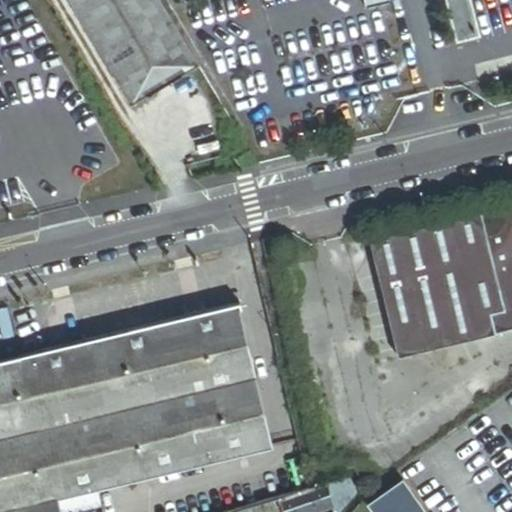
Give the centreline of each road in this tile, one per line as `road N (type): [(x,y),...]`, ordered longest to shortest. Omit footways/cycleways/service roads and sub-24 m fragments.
road 1 (residential): [(511,138),(0,263)]
road 2 (unknown): [(429,72),(355,85),(252,121),(236,116),(222,94),(198,0)]
road 3 (unknown): [(311,449),(124,499)]
